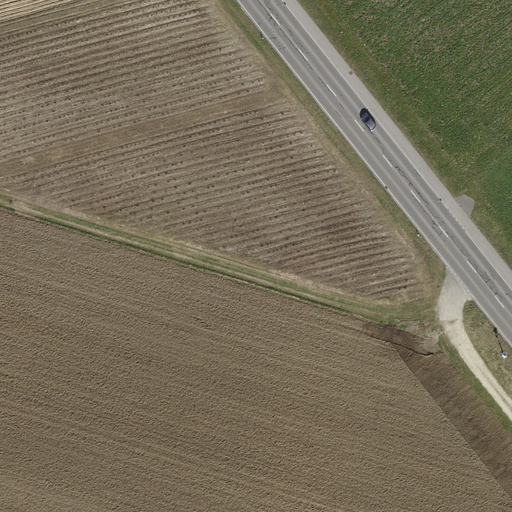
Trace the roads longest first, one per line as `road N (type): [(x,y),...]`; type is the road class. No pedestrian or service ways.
road 1 (primary): [(258,0),(511,318)]
road 2 (track): [(468,263),(453,288),(452,318),(511,404)]
